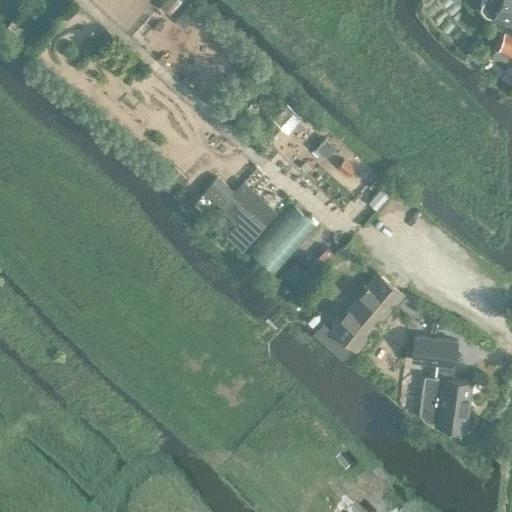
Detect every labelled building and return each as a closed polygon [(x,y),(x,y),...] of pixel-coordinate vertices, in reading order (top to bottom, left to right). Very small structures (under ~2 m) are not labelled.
[(511,0),(480,0),(479,3),(484,10),(492,14),(511,22),(511,0)] [(508,54),(511,55),(511,33),(504,30),(496,49),(508,54)] [(493,47),(490,55),(504,61),(508,54),(496,49),(493,47)] [(468,49),(464,55),(477,64),(482,57),(468,49)] [(315,147),(326,156),(336,144),(325,135),(315,147)] [(343,158),(337,166),(345,173),(346,172),(348,174),(353,168),(351,166),(352,165),(343,158)] [(173,165),(163,174),(178,189),(187,179),(173,165)] [(216,175),(204,189),(220,204),(219,206),(236,221),(225,233),(242,248),(263,224),(276,210),(242,180),(233,190),(216,175)] [(290,201),(248,249),(275,273),(318,226),(290,201)] [(295,281),(307,269),(296,258),(284,270),(295,281)] [(330,327),(356,349),(403,292),(377,270),(330,327)] [(404,292),(397,301),(413,309),(414,297),(404,292)] [(288,315),(264,341),(268,345),(292,319),(288,315)] [(411,359),(441,362),(453,364),(456,339),(414,334),(411,359)] [(441,362),(440,374),(436,374),(436,375),(424,373),(418,411),(423,418),(435,419),(435,421),(464,426),(471,379),(452,376),(453,364),(441,362)]
